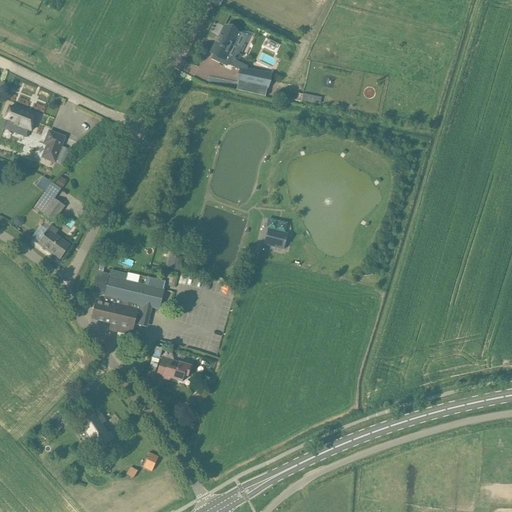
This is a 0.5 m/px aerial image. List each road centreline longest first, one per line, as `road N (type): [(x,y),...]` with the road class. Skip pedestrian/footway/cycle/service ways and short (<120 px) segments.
road 1 (secondary): [(511,398),(412,420),(309,460),(212,511)]
road 2 (unclassified): [(212,511),(59,283)]
road 3 (unclassified): [(511,412),(440,421),(328,464),(266,511)]
road 4 (unclassified): [(59,283),(76,266),(140,127)]
road 5 (residential): [(140,127),(0,61)]
road 6 (unclassified): [(140,127),(202,0)]
